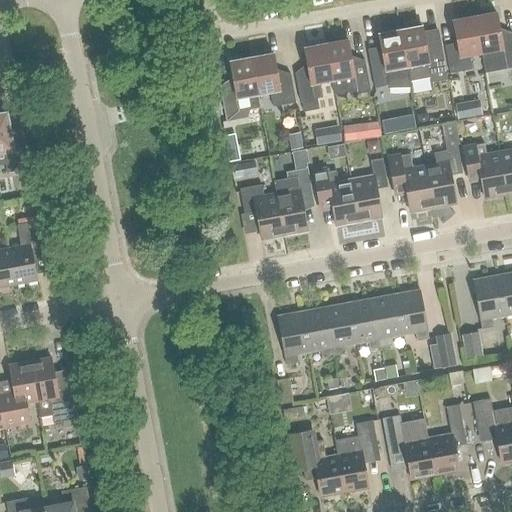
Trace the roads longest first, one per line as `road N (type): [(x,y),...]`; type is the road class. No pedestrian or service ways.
road 1 (residential): [(122,303),(511,229)]
road 2 (residential): [(122,303),(64,0)]
road 3 (residential): [(418,0),(237,33),(215,27),(208,0)]
road 4 (residential): [(159,511),(122,303)]
road 5 (residential): [(0,328),(122,303)]
